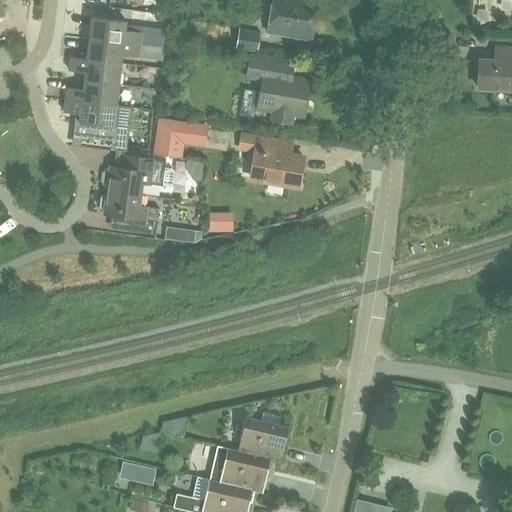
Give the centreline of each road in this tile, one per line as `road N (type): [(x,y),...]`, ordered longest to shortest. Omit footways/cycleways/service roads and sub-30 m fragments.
road 1 (residential): [(24,72),(45,129),(80,177),(81,199),(63,223),(42,227),(0,187)]
road 2 (residential): [(404,0),(389,187)]
road 3 (unclassified): [(364,366),(389,187)]
road 4 (unclassified): [(364,366),(511,389)]
road 5 (unclassified): [(331,511),(364,366)]
